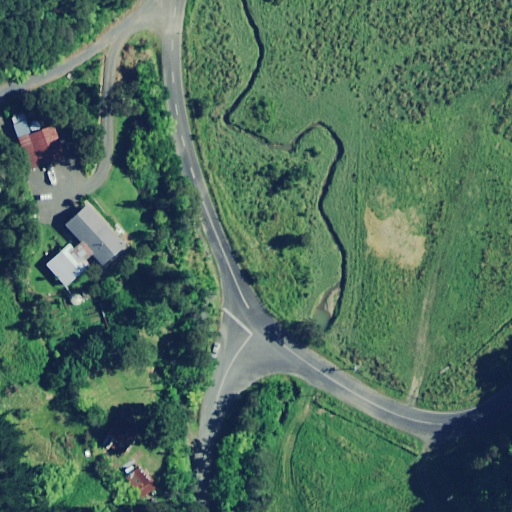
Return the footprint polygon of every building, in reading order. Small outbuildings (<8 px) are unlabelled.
[(39,119),(29,124),(26,117),(13,122),(21,141),(33,171),(67,157),(52,122),(42,126),(39,119)] [(127,246),(90,206),(68,226),(104,267),(127,246)] [(91,267),(71,245),(48,266),(68,287),(91,267)] [(141,430),(121,418),(105,445),(124,457),(141,430)] [(120,478),(135,496),(142,490),(148,497),(160,486),(139,462),(120,478)] [(307,498),(304,479),(293,481),(296,500),(307,498)]
